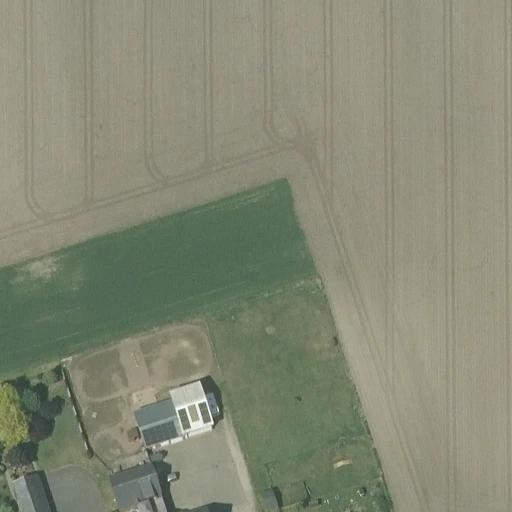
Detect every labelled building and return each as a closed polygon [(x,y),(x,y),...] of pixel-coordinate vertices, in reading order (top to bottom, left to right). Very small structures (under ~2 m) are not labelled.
[(55,247),(11,254),(17,289),(60,283),(55,247)] [(199,393),(172,402),(173,407),(174,407),(185,441),(212,433),(199,393)] [(173,407),(134,420),(145,454),(185,441),(174,407),(173,407)] [(164,511),(151,472),(110,486),(118,511),(132,511),(137,510),(137,511),(164,511)] [(45,511),(36,483),(13,490),(20,511),(45,511)]
